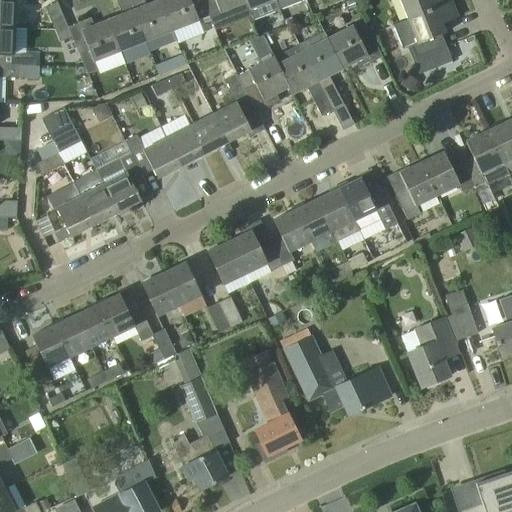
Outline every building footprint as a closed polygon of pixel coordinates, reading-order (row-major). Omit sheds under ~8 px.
[(0,0),(0,26),(14,27),(15,1),(14,0),(0,0)] [(129,0),(115,0),(121,15),(107,20),(119,52),(146,41),(129,0)] [(172,31),(159,0),(158,0),(146,5),(143,0),(129,0),(146,41),(149,50),(175,40),(172,31)] [(209,17),(203,3),(202,0),(159,0),(172,31),(209,17)] [(202,0),(203,3),(210,0),(214,0),(219,12),(247,2),(245,0),(202,0)] [(279,10),(275,0),(245,0),(247,2),(250,10),(261,6),(265,16),(279,10)] [(303,0),(275,0),(279,10),(303,0)] [(399,0),(407,19),(451,2),(450,0),(399,0)] [(57,2),(46,7),(45,7),(59,41),(71,37),(67,27),(65,22),(57,2)] [(457,18),(451,2),(407,19),(414,36),(408,39),(416,58),(439,48),(435,37),(445,33),(442,24),(457,18)] [(119,52),(107,20),(93,26),(90,18),(67,27),(71,37),(72,36),(87,74),(97,70),(94,61),(119,52)] [(363,20),(327,39),(342,69),(355,62),(359,69),(382,58),(363,20)] [(0,65),(20,66),(21,54),(13,53),(14,27),(0,26),(0,65)] [(302,51),(332,111),(343,105),(328,75),(342,69),(327,39),(302,51)] [(277,64),(288,87),(292,94),(306,87),(321,117),(332,111),(302,51),(278,64),(277,64)] [(275,94),(288,87),(277,64),(278,64),(274,56),(248,70),(248,71),(238,77),(237,77),(256,113),(279,101),(275,94)] [(20,66),(0,65),(0,77),(38,79),(39,67),(20,66)] [(166,80),(170,89),(171,91),(186,84),(181,74),(166,80)] [(245,119),(256,113),(237,77),(238,77),(236,74),(225,80),(231,93),(221,99),(225,107),(212,114),(227,143),(251,130),(245,119)] [(406,75),(400,86),(412,92),(418,82),(406,75)] [(170,89),(166,80),(150,86),(156,96),(170,89)] [(41,120),(46,131),(68,119),(63,109),(41,120)] [(189,126),(204,154),(227,143),(212,114),(189,126)] [(46,131),(51,142),(74,130),(68,119),(46,131)] [(511,172),(511,127),(509,121),(487,131),(507,175),(511,172)] [(189,126),(166,138),(180,166),(204,154),(189,126)] [(0,140),(21,141),(21,128),(0,127),(0,140)] [(137,136),(124,142),(130,152),(129,152),(141,176),(153,170),(157,178),(180,166),(166,138),(161,127),(138,138),(137,136)] [(80,142),(74,130),(51,142),(57,153),(80,142)] [(507,175),(487,131),(465,142),(472,157),(460,163),(472,188),(484,182),(486,186),(507,175)] [(95,170),(102,184),(117,213),(141,201),(131,181),(141,176),(129,152),(121,157),(95,170)] [(472,188),(460,163),(451,167),(443,152),(422,163),(437,195),(457,185),(461,193),(472,188)] [(41,176),(63,165),(57,153),(35,165),(41,176)] [(437,195),(422,163),(400,174),(408,189),(396,195),(409,219),(420,214),(415,205),(437,195)] [(360,178),(338,189),(358,231),(380,220),(384,230),(397,224),(379,188),(368,193),(360,178)] [(79,196),(94,225),(117,213),(102,184),(79,196)] [(358,231),(338,189),(317,199),(332,231),(337,241),(358,231)] [(70,237),(94,225),(79,196),(55,208),(70,237)] [(317,199),(295,210),(310,242),(332,231),(317,199)] [(280,236),(270,241),(281,265),(293,259),(289,252),(310,242),(295,210),(273,220),(280,236)] [(474,227),(455,235),(462,252),(481,244),(474,227)] [(251,231),(229,241),(244,273),(266,263),(269,271),(281,265),(270,241),(259,246),(251,231)] [(244,273),(229,241),(207,252),(223,284),(244,273)] [(346,262),(350,272),(367,263),(363,254),(346,262)] [(179,307),(201,296),(185,262),(162,273),(179,307)] [(291,262),(282,266),(286,275),(295,271),(291,262)] [(350,272),(346,262),(331,270),(336,279),(350,272)] [(179,307),(162,273),(141,284),(157,317),(179,307)] [(445,319),(454,342),(477,332),(463,291),(444,296),(452,315),(445,319)] [(119,294),(97,305),(112,337),(134,327),(135,327),(127,310),(119,294)] [(230,298),(218,303),(230,328),(242,322),(230,298)] [(491,328),(502,358),(511,354),(511,298),(499,303),(506,323),(491,328)] [(218,303),(207,309),(218,333),(230,328),(218,303)] [(75,315),(91,348),(112,337),(97,305),(75,315)] [(141,342),(152,336),(152,335),(138,305),(127,310),(135,327),(134,327),(141,342)] [(75,315),(54,325),(69,358),(91,348),(75,315)] [(444,318),(400,336),(421,388),(449,376),(443,360),(459,354),(454,342),(445,319),(444,318)] [(39,381),(48,376),(51,375),(48,368),(69,358),(54,325),(31,336),(37,347),(25,353),(39,381)] [(164,329),(152,335),(152,336),(164,360),(176,354),(164,329)] [(349,415),(390,396),(381,378),(377,367),(334,387),(311,336),(283,349),(308,401),(322,394),(330,411),(344,405),(349,415)] [(217,414),(201,377),(189,349),(172,356),(184,384),(179,386),(195,423),(217,414)] [(103,372),(107,381),(123,373),(118,364),(103,372)] [(274,364),(250,375),(248,376),(262,410),(266,408),(273,422),(255,431),(261,443),(257,445),(265,462),(286,452),(284,448),(300,440),(287,415),(279,400),(287,396),(274,364)] [(91,388),(107,381),(103,372),(87,379),(91,388)] [(54,389),(48,376),(39,381),(45,393),(54,389)] [(227,476),(214,450),(206,436),(188,446),(183,435),(171,441),(184,466),(182,467),(189,479),(193,477),(200,490),(227,476)] [(6,446),(0,448),(0,490),(4,488),(0,480),(0,463),(12,458),(6,446)] [(158,511),(159,511),(144,484),(155,478),(148,460),(117,475),(114,485),(118,495),(93,508),(94,511),(158,511)] [(511,511),(511,473),(506,475),(475,485),(482,504),(460,511),(459,511),(511,511)] [(4,488),(0,490),(0,511),(39,511),(35,503),(24,508),(22,506),(15,510),(4,488)] [(54,509),(55,511),(80,511),(74,499),(54,509)]
